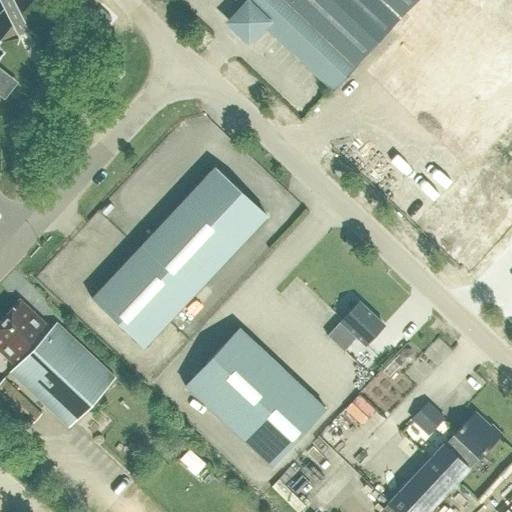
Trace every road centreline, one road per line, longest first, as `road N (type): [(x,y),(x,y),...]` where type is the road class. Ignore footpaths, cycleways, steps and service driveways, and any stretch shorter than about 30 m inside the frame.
road 1 (unclassified): [(511,364),(188,65)]
road 2 (unclassified): [(25,238),(188,65)]
